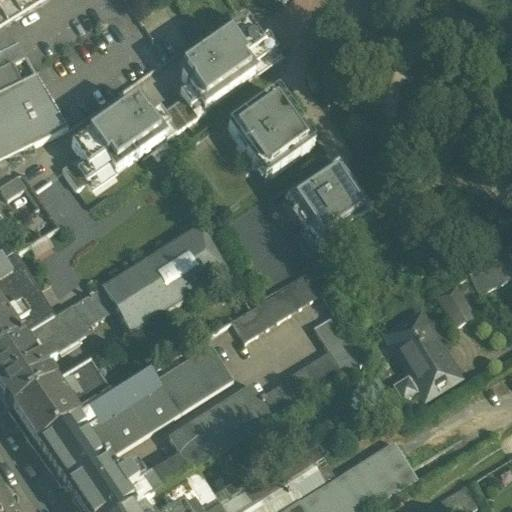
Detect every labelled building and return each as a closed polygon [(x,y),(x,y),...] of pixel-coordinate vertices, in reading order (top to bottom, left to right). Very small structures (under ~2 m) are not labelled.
[(0,0),(0,31),(2,30),(39,6),(50,0),(0,0)] [(120,22),(131,17),(122,0),(97,0),(89,5),(95,17),(75,28),(73,23),(72,24),(77,34),(116,14),(120,22)] [(246,28),(178,76),(189,92),(204,114),(272,66),(246,28)] [(2,30),(0,31),(0,56),(4,54),(14,49),(2,30)] [(14,49),(4,54),(10,67),(11,68),(24,62),(17,48),(14,49)] [(4,54),(0,56),(0,72),(10,67),(4,54)] [(0,98),(21,89),(20,87),(11,68),(10,67),(0,72),(0,98)] [(21,89),(0,98),(0,169),(6,169),(3,164),(20,162),(18,157),(34,155),(32,150),(67,133),(35,80),(20,87),(21,89)] [(204,114),(189,92),(179,98),(182,103),(195,120),(204,114)] [(276,98),(227,133),(265,186),(314,151),(276,98)] [(172,110),(185,128),(195,121),(195,120),(182,103),(172,110)] [(150,119),(139,104),(70,152),(79,164),(93,183),(110,171),(114,178),(175,135),(162,117),(159,113),(150,119)] [(162,117),(175,135),(185,128),(172,110),(162,117)] [(76,195),(93,183),(79,164),(62,176),(76,195)] [(284,204),(319,256),(370,223),(336,171),(284,204)] [(200,229),(102,293),(114,312),(131,338),(228,277),(200,229)] [(44,241),(31,247),(36,258),(49,252),(44,241)] [(511,268),(507,259),(467,282),(478,300),(494,291),(505,285),(504,285),(511,280),(511,268)] [(13,260),(0,267),(0,269),(6,279),(0,282),(0,313),(5,321),(20,312),(17,308),(36,296),(13,260)] [(308,277),(231,326),(237,335),(244,346),(321,298),(308,277)] [(471,322),(454,291),(436,301),(454,332),(471,322)] [(102,293),(70,312),(83,332),(114,312),(102,293)] [(36,296),(17,308),(20,312),(5,321),(19,343),(52,323),(36,296)] [(52,323),(19,343),(35,368),(46,361),(47,362),(84,339),(85,334),(83,332),(70,312),(52,323)] [(0,313),(0,355),(19,343),(5,321),(0,313)] [(450,372),(418,320),(384,341),(410,383),(417,394),(424,405),(437,398),(429,385),(450,372)] [(335,321),(313,335),(328,358),(330,357),(344,380),(364,367),(335,321)] [(0,396),(5,403),(49,374),(53,371),(47,362),(46,361),(35,368),(19,343),(0,355),(0,396)] [(178,420),(232,385),(210,351),(154,386),(157,391),(91,432),(90,431),(82,436),(96,457),(102,467),(128,450),(123,442),(139,432),(172,411),(178,420)] [(328,358),(286,385),(287,386),(260,403),(273,424),(344,380),(330,357),(328,358)] [(91,414),(114,400),(91,364),(56,385),(55,386),(74,415),(86,407),(91,414)] [(450,372),(429,385),(437,398),(458,384),(450,372)] [(49,374),(5,403),(8,408),(12,413),(55,386),(56,385),(53,380),(49,374)] [(91,414),(82,420),(90,431),(91,432),(157,391),(154,386),(149,378),(114,400),(91,414)] [(406,383),(393,392),(401,405),(415,397),(414,396),(417,394),(410,383),(407,384),(406,383)] [(55,386),(12,413),(36,449),(74,425),(78,422),(74,415),(55,386)] [(251,390),(168,442),(181,462),(191,476),(195,473),(273,424),(260,403),(251,390)] [(86,407),(74,415),(78,422),(82,420),(91,414),(86,407)] [(172,411),(139,432),(144,440),(178,420),(172,411)] [(78,422),(74,425),(82,436),(90,431),(82,420),(78,422)] [(74,425),(36,449),(64,491),(102,467),(96,457),(82,436),(74,425)] [(139,432),(123,442),(128,450),(144,440),(139,432)] [(335,485),(301,506),(304,511),(373,511),(416,487),(393,448),(335,485)] [(313,451),(219,510),(219,511),(291,511),(301,506),(335,485),(313,451)] [(143,485),(135,473),(115,485),(133,511),(134,511),(142,507),(191,476),(181,462),(143,485)] [(73,503),(110,479),(107,473),(102,467),(64,491),(69,497),(73,503)] [(191,476),(142,507),(145,511),(161,511),(191,495),(196,504),(192,507),(194,511),(198,511),(203,510),(204,511),(215,505),(195,473),(191,476)] [(250,477),(222,495),(227,503),(256,485),(250,477)] [(110,479),(73,503),(78,511),(133,511),(115,485),(110,479)] [(475,511),(463,492),(440,506),(443,511),(475,511)] [(191,495),(161,511),(182,511),(191,507),(192,507),(196,504),(191,495)] [(0,511),(9,511),(0,496),(0,511)]
